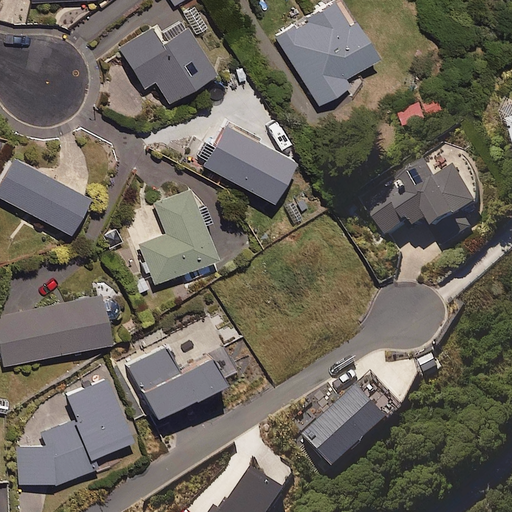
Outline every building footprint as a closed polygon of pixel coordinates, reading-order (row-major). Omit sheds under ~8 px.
[(346,19),(334,0),(329,0),(275,34),(317,102),(349,82),(344,75),(377,54),(353,15),(346,19)] [(159,38),(150,24),(118,45),(143,84),(153,77),(167,98),(213,68),(184,23),(159,38)] [(445,110),(440,97),(401,113),(407,125),(445,110)] [(287,135),(272,114),(261,122),(275,143),(287,135)] [(293,157),(224,120),(202,161),(271,198),(293,157)] [(87,194),(11,154),(0,175),(0,193),(69,230),(87,194)] [(439,176),(425,155),(361,198),(386,236),(415,217),(420,226),(436,215),(443,226),(483,200),(459,163),(439,176)] [(202,221),(209,218),(203,204),(197,206),(188,186),(154,200),(166,229),(138,241),(154,280),(216,255),(202,221)] [(110,340),(100,291),(0,312),(0,353),(2,363),(110,340)] [(151,411),(235,368),(221,343),(236,335),(227,318),(212,325),(209,318),(125,362),(151,411)] [(412,412),(376,371),(299,438),(335,479),(412,412)] [(18,482),(54,480),(98,462),(94,452),(131,437),(106,377),(66,394),(76,417),(38,433),(43,445),(16,446),(18,482)] [(274,511),(288,492),(252,468),(222,511),(274,511)]
